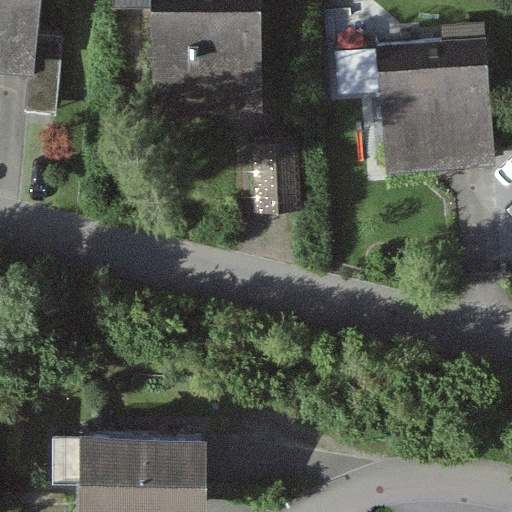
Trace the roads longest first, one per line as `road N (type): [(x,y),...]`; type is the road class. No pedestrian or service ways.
road 1 (residential): [(511,339),(0,226)]
road 2 (residential): [(511,487),(410,481),(334,511)]
